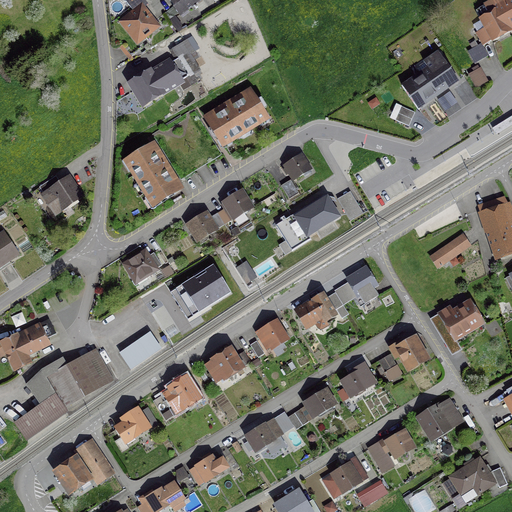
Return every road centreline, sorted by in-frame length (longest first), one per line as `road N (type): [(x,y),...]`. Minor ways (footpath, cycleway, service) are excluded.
road 1 (residential): [(92,259),(307,134),(426,150),(511,79)]
road 2 (residential): [(90,426),(130,490),(417,319)]
road 3 (residential): [(90,426),(373,244)]
road 4 (residential): [(236,511),(455,378)]
road 5 (unclassified): [(93,243),(105,85),(97,0)]
road 6 (residential): [(373,244),(511,159)]
road 7 (residential): [(38,511),(24,489),(25,473),(90,426)]
